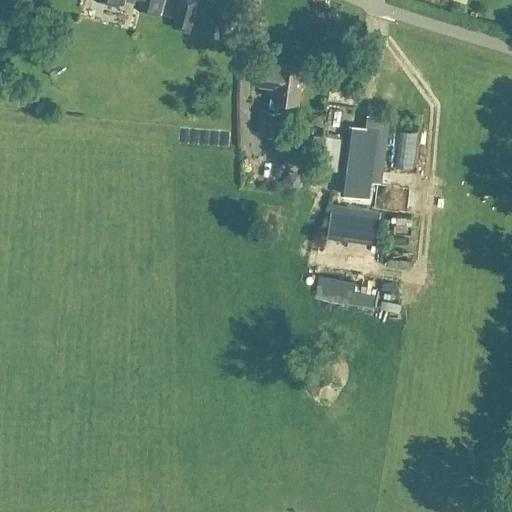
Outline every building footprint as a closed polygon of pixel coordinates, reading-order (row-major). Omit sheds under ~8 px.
[(158,11),(161,0),(102,0),(107,1),(107,0),(118,0),(121,1),(121,0),(130,0),(136,1),(135,5),(158,11)] [(178,0),(172,26),(187,30),(195,0),(178,0)] [(296,113),(302,67),(278,64),(261,62),(259,83),(275,85),(273,97),(270,96),(268,106),(277,107),(277,110),(261,108),(258,133),(279,135),(282,111),(296,113)] [(61,109),(61,119),(83,119),(83,109),(61,109)] [(366,116),(365,126),(348,124),(339,194),(368,198),(370,183),(381,185),(390,120),(366,116)] [(336,171),(341,138),(326,136),(321,169),(336,171)] [(330,205),(326,237),(344,239),(348,207),(330,205)]
